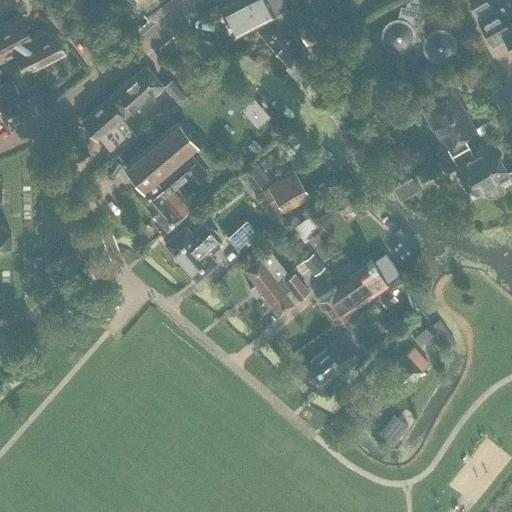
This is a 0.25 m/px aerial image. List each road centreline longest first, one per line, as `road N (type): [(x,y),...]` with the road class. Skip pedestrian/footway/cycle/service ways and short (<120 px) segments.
road 1 (tertiary): [(44,124),(204,0)]
road 2 (residential): [(137,301),(44,124)]
